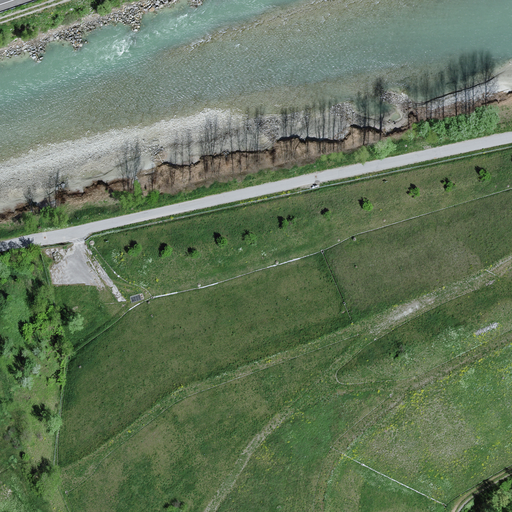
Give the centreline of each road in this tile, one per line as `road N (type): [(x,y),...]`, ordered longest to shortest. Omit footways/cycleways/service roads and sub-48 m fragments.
road 1 (track): [(511,138),(0,249)]
road 2 (track): [(511,261),(382,330)]
